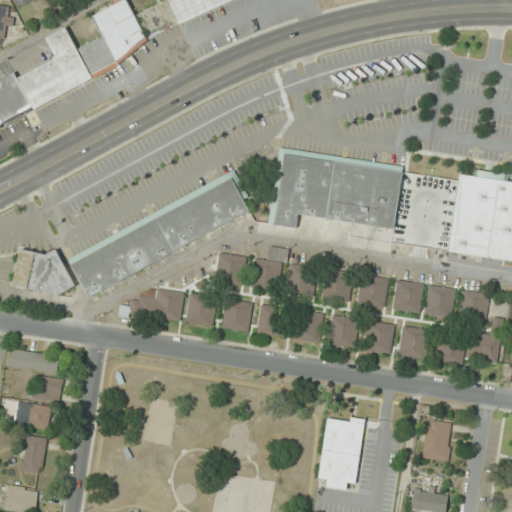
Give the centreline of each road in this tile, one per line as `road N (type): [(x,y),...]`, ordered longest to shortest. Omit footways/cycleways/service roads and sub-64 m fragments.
road 1 (secondary): [(511,7),(387,17),(281,45),(0,187)]
road 2 (tertiary): [(511,399),(0,322)]
road 3 (residential): [(70,511),(96,336)]
